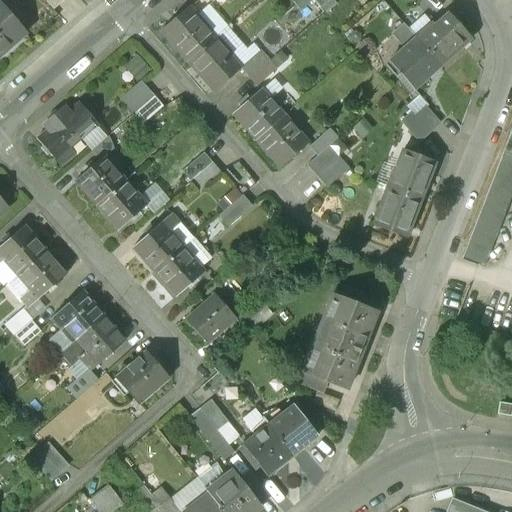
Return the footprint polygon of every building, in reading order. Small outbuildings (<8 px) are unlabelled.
[(48,0),(57,9),(66,0),(48,0)] [(0,6),(0,53),(24,33),(0,6)] [(184,8),(157,31),(183,62),(210,39),(184,8)] [(470,40),(447,14),(432,27),(434,30),(419,43),(439,66),(470,40)] [(210,39),(183,62),(206,90),(224,75),(227,78),(238,69),(239,68),(238,67),(213,37),(210,39)] [(414,38),(387,62),(412,91),(439,66),(419,43),(414,38)] [(257,51),(238,67),(239,68),(238,69),(245,78),(265,61),(257,51)] [(139,78),(151,67),(139,54),(128,65),(139,78)] [(265,61),(245,78),(254,88),(274,71),(265,61)] [(146,123),(167,103),(144,78),(122,98),(146,123)] [(258,90),(230,115),(253,141),(281,117),(258,90)] [(58,107),(38,125),(43,131),(33,139),(54,164),(68,152),(63,147),(72,139),(73,140),(91,125),(73,104),(63,112),(58,107)] [(439,123),(424,107),(414,116),(429,133),(439,123)] [(281,117),(253,141),(278,169),(306,144),(281,117)] [(511,129),(501,157),(511,161),(511,129)] [(325,132),(308,147),(316,156),(333,142),(325,132)] [(185,170),(200,186),(221,166),(206,150),(185,170)] [(433,163),(401,151),(395,169),(397,170),(390,189),(419,200),(433,163)] [(99,157),(71,182),(92,206),(121,181),(99,157)] [(511,161),(501,157),(462,259),(482,266),(511,187),(511,161)] [(121,181),(92,206),(114,231),(143,205),(121,181)] [(222,200),(233,187),(225,181),(214,193),(222,200)] [(236,219),(254,206),(239,187),(221,200),(236,219)] [(419,200),(390,189),(382,209),(380,208),(373,225),(380,228),(405,238),(419,200)] [(177,223),(169,214),(159,223),(167,232),(177,223)] [(159,223),(130,248),(152,273),(181,248),(167,232),(159,223)] [(16,231),(0,244),(0,283),(2,285),(40,252),(19,227),(15,230),(16,231)] [(181,248),(152,273),(174,297),(203,272),(181,248)] [(40,252),(2,285),(23,310),(62,276),(40,252)] [(359,292),(337,283),(332,295),(355,303),(359,292)] [(80,293),(48,320),(57,331),(45,341),(57,356),(57,355),(101,317),(80,293)] [(332,295),(331,294),(301,373),(302,374),(325,383),(345,390),(376,312),(355,303),(332,295)] [(213,295),(184,320),(205,344),(234,319),(213,295)] [(13,309),(0,320),(0,327),(9,338),(26,323),(13,309)] [(57,355),(57,356),(68,369),(78,361),(86,371),(86,370),(87,371),(95,364),(96,366),(123,343),(101,317),(57,355)] [(26,323),(9,338),(19,349),(36,334),(26,323)] [(144,353),(111,382),(123,396),(127,392),(137,403),(166,378),(144,353)] [(86,371),(65,389),(74,399),(96,381),(87,371),(86,370),(86,371)] [(325,383),(302,374),(298,385),(315,392),(321,394),(325,383)] [(321,394),(315,392),(311,403),(333,411),(337,400),(321,394)] [(226,421),(210,400),(199,409),(228,445),(238,437),(226,421)] [(511,402),(500,400),(498,413),(511,414),(511,402)] [(317,436),(292,404),(267,424),(292,456),(317,436)] [(228,445),(199,409),(189,417),(222,460),(233,452),(228,445)] [(267,424),(242,444),(267,475),(292,456),(267,424)] [(67,464),(47,442),(37,451),(57,473),(67,464)] [(57,473),(37,451),(28,459),(48,481),(57,473)] [(218,473),(215,466),(197,480),(208,495),(221,511),(250,511),(260,505),(232,470),(222,478),(218,473)] [(107,485),(88,499),(97,511),(110,511),(121,504),(107,485)] [(168,511),(176,506),(162,487),(151,496),(163,511),(168,511)] [(221,511),(208,495),(185,511),(221,511)] [(163,511),(151,496),(141,503),(147,511),(163,511)]
